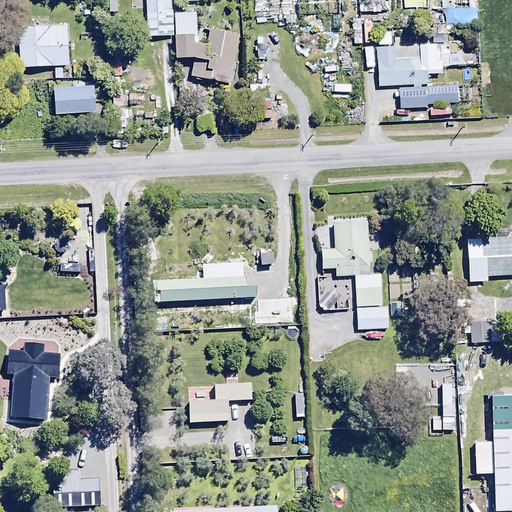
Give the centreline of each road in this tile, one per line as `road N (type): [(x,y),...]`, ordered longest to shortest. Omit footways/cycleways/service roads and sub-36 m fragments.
road 1 (residential): [(511,149),(0,173)]
road 2 (unknown): [(113,168),(135,511)]
